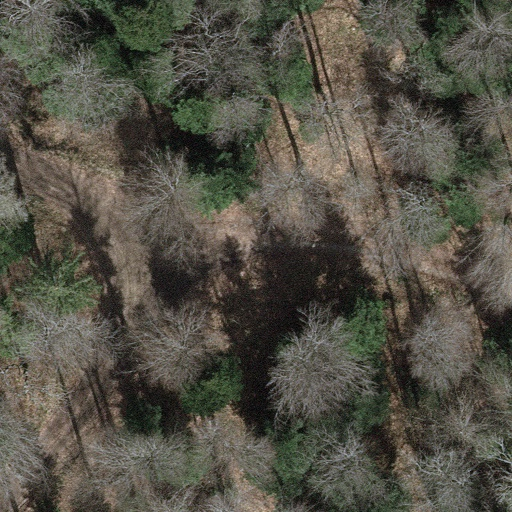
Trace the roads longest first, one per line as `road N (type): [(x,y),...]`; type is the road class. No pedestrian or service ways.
road 1 (track): [(0,171),(173,209),(321,228),(511,294)]
road 2 (track): [(173,209),(103,389),(0,511)]
